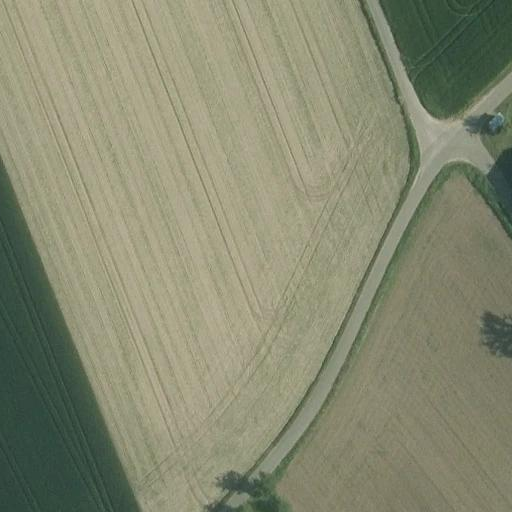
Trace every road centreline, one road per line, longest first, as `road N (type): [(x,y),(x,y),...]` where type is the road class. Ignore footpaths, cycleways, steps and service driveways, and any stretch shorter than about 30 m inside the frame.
road 1 (unclassified): [(226,511),(309,420),(420,184),(438,162)]
road 2 (unclassified): [(438,162),(372,0)]
